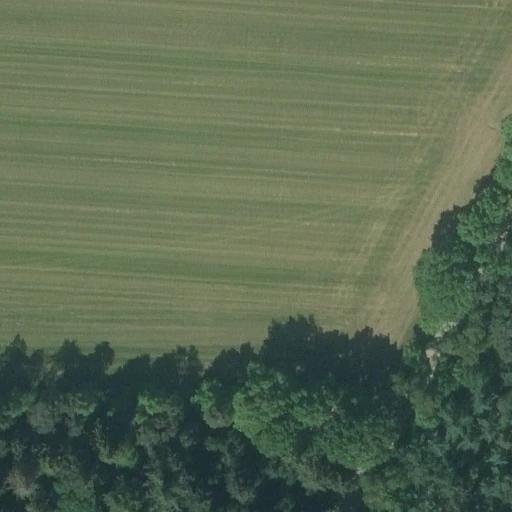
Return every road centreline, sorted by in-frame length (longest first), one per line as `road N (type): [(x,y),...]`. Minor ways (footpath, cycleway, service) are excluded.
road 1 (unclassified): [(342,511),(511,217)]
road 2 (track): [(401,406),(259,407),(159,438)]
road 3 (track): [(159,438),(47,497),(34,511)]
